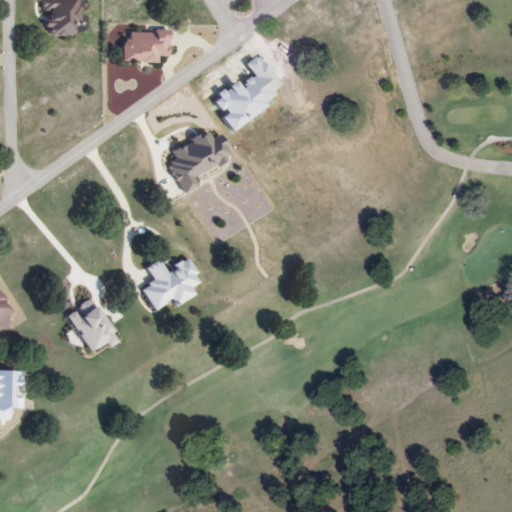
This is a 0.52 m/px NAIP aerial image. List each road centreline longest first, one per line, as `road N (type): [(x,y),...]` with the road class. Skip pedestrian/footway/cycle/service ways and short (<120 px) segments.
road 1 (residential): [(291,0),(0,208)]
road 2 (residential): [(387,0),(421,130),(439,158),(511,171)]
road 3 (residential): [(21,193),(8,0)]
